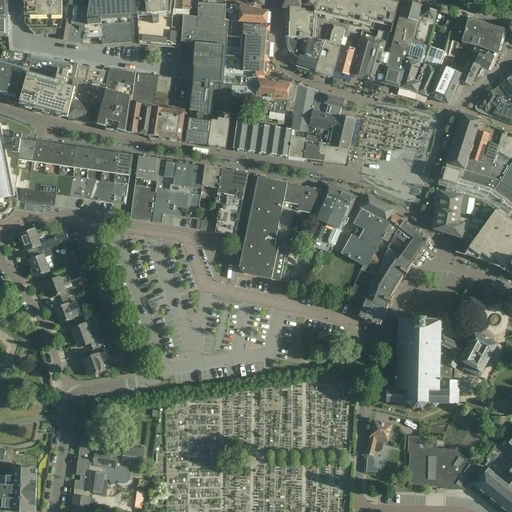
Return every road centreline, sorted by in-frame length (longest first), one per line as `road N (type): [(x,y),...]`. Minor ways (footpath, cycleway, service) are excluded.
road 1 (residential): [(0,230),(43,217),(176,236),(208,287),(344,321),(377,348)]
road 2 (residential): [(452,511),(377,511),(358,503),(364,383),(377,348)]
road 3 (residential): [(377,348),(398,299),(425,267),(453,264),(511,292)]
road 4 (residential): [(0,255),(75,394)]
road 5 (residential): [(54,511),(75,394)]
